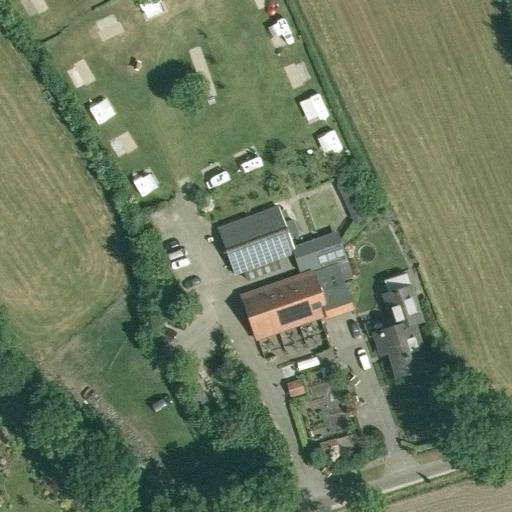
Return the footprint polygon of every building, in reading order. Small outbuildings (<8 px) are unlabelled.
[(235,274),(263,263),(295,252),(278,206),(218,229),(235,274)] [(352,278),(345,258),(339,238),(294,253),(302,276),(243,296),(258,338),(351,305),(343,281),(352,278)] [(399,326),(376,334),(381,353),(390,350),(397,375),(426,366),(413,324),(422,321),(416,303),(411,286),(409,287),(405,274),(383,281),(387,294),(384,294),(393,322),(397,320),(399,326)] [(89,327),(43,357),(50,368),(96,338),(89,327)] [(77,362),(67,369),(89,403),(99,396),(77,362)] [(323,457),(340,452),(336,439),(319,444),(323,457)]
